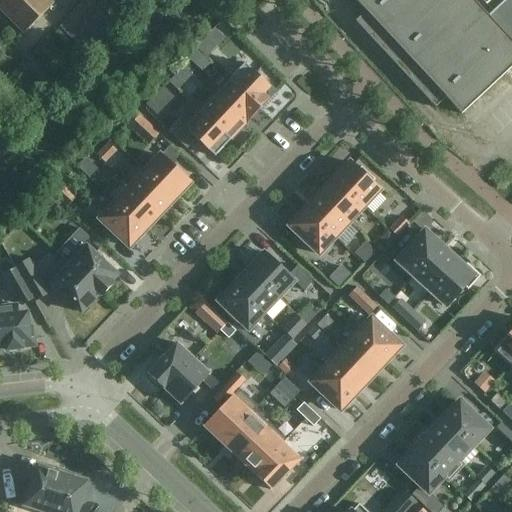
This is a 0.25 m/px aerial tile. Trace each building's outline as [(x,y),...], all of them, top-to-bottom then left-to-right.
[(0,0),(0,9),(23,33),(53,3),(49,0),(0,0)] [(113,0),(84,0),(67,17),(82,32),(113,0)] [(511,0),(354,0),(365,11),(355,21),(435,107),(445,97),(461,114),(511,66),(511,0)] [(20,85),(31,73),(21,63),(10,75),(20,85)] [(244,63),(229,79),(259,108),(275,92),(244,63)] [(229,79),(214,95),(244,124),(259,108),(229,79)] [(214,95),(199,111),(230,140),(244,124),(214,95)] [(230,140),(199,111),(183,127),(214,156),(230,140)] [(158,134),(139,115),(129,127),(148,145),(158,134)] [(116,152),(107,143),(95,155),(104,164),(116,152)] [(160,155),(144,171),(174,199),(189,182),(181,175),(182,175),(168,162),(160,155)] [(97,170),(85,159),(76,168),(88,179),(97,170)] [(374,179),(360,166),(357,169),(349,162),(334,178),(363,206),(379,190),(371,182),(374,179)] [(144,171),(129,187),(159,214),(174,199),(144,171)] [(334,178),(319,194),(348,222),(363,206),(334,178)] [(75,199),(60,184),(51,193),(67,208),(75,199)] [(129,187),(115,202),(144,230),(159,214),(129,187)] [(359,232),(348,222),(319,194),(304,210),(334,237),(344,247),(359,232)] [(144,230),(115,202),(99,219),(107,226),(120,239),(121,239),(129,246),(144,230)] [(334,237),(304,210),(289,226),(296,233),(296,234),(310,247),(310,246),(318,254),(334,237)] [(110,280),(116,274),(84,243),(89,238),(79,228),(55,252),(64,260),(101,296),(113,283),(110,280)] [(396,261),(413,276),(440,246),(424,231),(416,239),(403,253),(404,253),(396,261)] [(375,252),(364,243),(353,255),(364,264),(375,252)] [(440,246),(413,276),(429,291),(456,261),(440,246)] [(277,297),(293,280),(303,290),(312,281),(296,266),(287,275),(285,273),(272,260),(271,260),(263,253),(248,269),(277,297)] [(101,296),(64,260),(46,279),(80,312),(86,306),(89,308),(101,296)] [(456,261),(429,291),(446,306),(464,286),(467,290),(480,275),(466,263),(463,267),(456,261)] [(350,275),(340,266),(328,280),(338,289),(350,275)] [(4,275),(21,305),(32,298),(15,269),(4,275)] [(248,269),(233,285),(263,313),(277,297),(248,269)] [(263,313),(233,285),(218,301),(226,308),(223,311),(237,324),(239,321),(247,329),(263,313)] [(385,288),(378,296),(387,305),(394,297),(385,288)] [(16,305),(0,306),(0,344),(5,344),(6,350),(21,348),(21,347),(34,345),(32,326),(28,326),(26,313),(17,314),(16,305)] [(317,314),(308,306),(297,318),(306,326),(317,314)] [(297,318),(294,315),(280,331),(292,341),(306,326),(297,318)] [(371,318),(355,334),(385,362),(400,346),(392,338),(393,338),(379,325),(378,325),(371,318)] [(235,330),(226,322),(219,330),(228,338),(235,330)] [(493,350),(510,366),(511,363),(511,329),(494,349),(493,350)] [(355,334),(340,350),(370,378),(385,362),(355,334)] [(494,349),(503,339),(497,334),(488,343),(494,349)] [(164,389),(193,358),(176,343),(147,373),(164,389)] [(340,350),(325,366),(355,394),(370,378),(340,350)] [(271,367),(256,353),(246,363),(261,377),(271,367)] [(209,374),(193,358),(164,389),(180,404),(209,374)] [(355,394),(325,366),(310,382),(318,390),(317,390),(331,403),(332,403),(339,410),(355,394)] [(293,385),(284,376),(277,384),(285,392),(293,385)] [(221,444),(257,406),(238,388),(203,426),(221,444)] [(459,401),(443,417),(473,445),(488,429),(480,422),(480,421),(467,408),(466,408),(459,401)] [(296,410),(304,418),(311,410),(303,402),(296,410)] [(237,458),(269,424),(254,410),(257,406),(221,444),(237,458)] [(320,419),(311,410),(304,418),(313,426),(320,419)] [(428,433),(458,461),(458,460),(473,445),(443,417),(428,433)] [(253,473),(285,439),(269,424),(237,458),(253,473)] [(511,447),(511,434),(500,424),(491,433),(510,450),(511,447)] [(458,461),(428,433),(425,430),(410,446),(413,449),(443,477),(442,477),(446,481),(462,464),(458,460),(458,461)] [(286,439),(285,439),(253,473),(271,490),(300,459),(282,443),(286,439)] [(413,449),(398,465),(406,473),(405,473),(419,486),(420,486),(427,493),(442,477),(443,477),(413,449)] [(24,505),(46,511),(48,511),(63,470),(46,464),(45,468),(37,466),(24,505)] [(63,470),(48,511),(76,511),(86,482),(78,479),(80,475),(63,470)] [(418,502),(408,511),(425,511),(427,511),(418,502)] [(367,511),(358,503),(349,511),(367,511)]
